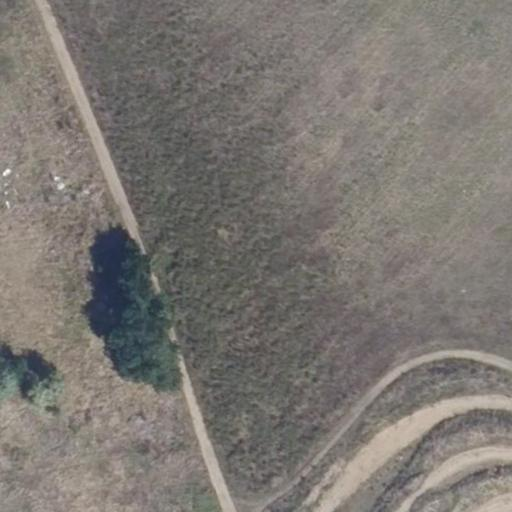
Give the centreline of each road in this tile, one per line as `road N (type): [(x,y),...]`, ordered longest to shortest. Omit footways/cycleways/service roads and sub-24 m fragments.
road 1 (track): [(228,511),(114,192),(31,0)]
road 2 (track): [(271,511),(379,388),(457,358),(511,367)]
